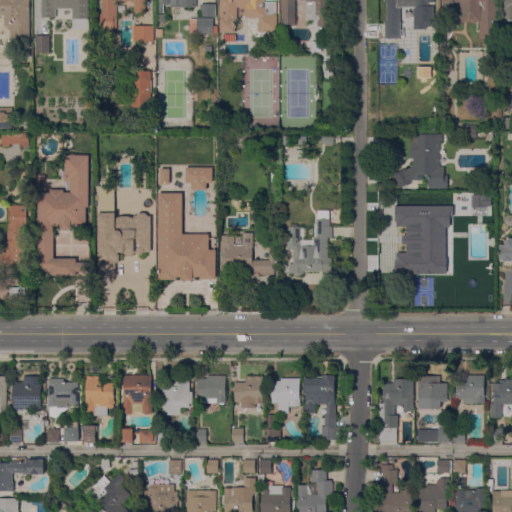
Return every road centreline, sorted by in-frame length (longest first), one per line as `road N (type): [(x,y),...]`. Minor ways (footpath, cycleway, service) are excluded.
road 1 (residential): [(354,511),(358,0)]
road 2 (secondary): [(511,334),(0,334)]
